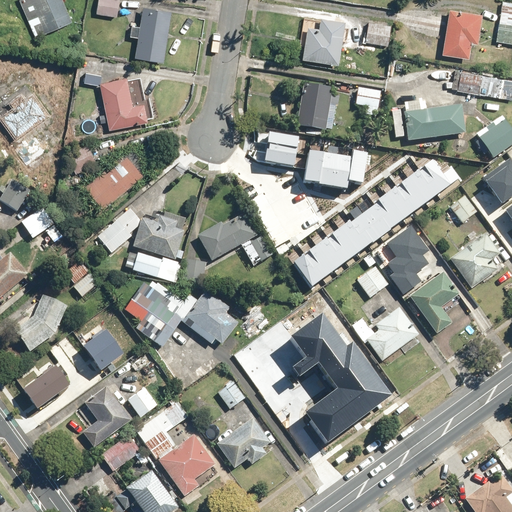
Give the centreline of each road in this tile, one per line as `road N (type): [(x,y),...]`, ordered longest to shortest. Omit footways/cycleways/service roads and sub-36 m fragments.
road 1 (primary): [(328,511),(511,377)]
road 2 (residential): [(211,142),(233,0)]
